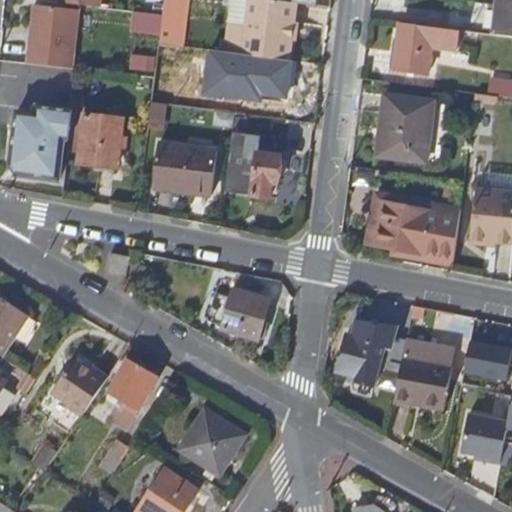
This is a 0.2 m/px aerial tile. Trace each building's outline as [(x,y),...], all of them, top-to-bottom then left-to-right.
[(166,0),(165,12),(135,9),(133,30),(162,33),(161,43),(187,46),(191,0),(166,0)] [(287,2),(273,0),(245,0),(239,55),(285,60),(292,2),(287,2)] [(511,0),(492,0),(488,35),(511,38),(511,0)] [(41,65),(70,68),(77,9),(32,4),(26,63),(41,65)] [(457,31),(399,23),(393,69),(426,73),(430,47),(455,50),(457,31)] [(155,44),(149,100),(169,102),(176,47),(155,44)] [(74,84),(75,69),(70,68),(41,65),(40,80),(74,84)] [(203,103),(221,106),(223,92),(204,90),(203,103)] [(432,103),(385,97),(377,156),(424,163),(432,103)] [(17,174),(58,178),(62,139),(68,139),(71,113),(71,109),(36,106),(35,114),(15,112),(11,164),(17,174)] [(68,139),(67,149),(77,150),(76,163),(113,167),(118,119),(71,113),(68,139)] [(280,155),(257,152),(260,134),(229,130),(221,190),(274,197),(280,155)] [(150,187),(205,194),(211,148),(155,141),(150,187)] [(511,238),(511,225),(511,190),(473,187),(468,237),(510,241),(511,238)] [(451,259),(457,215),(380,201),(372,243),(451,259)] [(106,273),(126,277),(130,258),(110,254),(106,273)] [(131,263),(129,277),(140,279),(143,266),(131,263)] [(0,349),(6,353),(23,328),(19,326),(30,311),(0,290),(0,349)] [(204,326),(257,342),(270,301),(231,291),(229,300),(213,296),(204,326)] [(402,365),(405,344),(407,336),(353,323),(350,337),(344,336),(336,371),(356,376),(354,382),(371,386),(379,351),(386,353),(384,361),(402,365)] [(463,371),(505,378),(511,349),(468,341),(463,371)] [(402,365),(396,399),(445,408),(452,365),(449,365),(451,353),(405,344),(402,365)] [(70,405),(86,416),(113,377),(97,366),(95,369),(80,359),(57,391),(71,401),(70,405)] [(166,379),(132,360),(113,393),(125,401),(113,422),(134,435),(166,379)] [(0,398),(10,383),(0,376),(0,398)] [(211,412),(198,432),(204,436),(191,456),(222,476),(248,435),(211,412)] [(506,423),(507,419),(468,412),(461,450),(474,453),(485,455),(484,459),(499,462),(506,423)] [(185,452),(191,456),(204,436),(198,432),(185,452)] [(120,467),(121,468),(134,450),(121,442),(104,467),(115,474),(120,467)] [(50,469),(59,454),(48,446),(38,461),(50,469)] [(141,511),(140,511),(187,511),(202,492),(168,471),(141,511)] [(0,511),(13,511),(14,511),(0,502),(0,511)]
